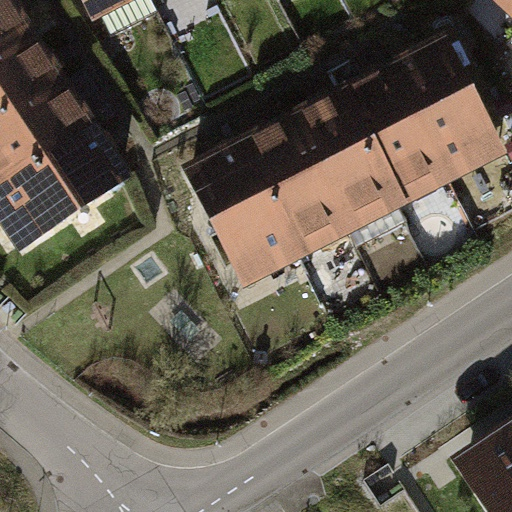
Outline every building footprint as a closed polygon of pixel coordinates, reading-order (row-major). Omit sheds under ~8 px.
[(14,0),(0,0),(0,223),(19,252),(135,178),(14,0)] [(85,0),(96,19),(133,0),(85,0)] [(511,0),(483,0),(511,26),(511,0)] [(449,32),(182,165),(244,290),(511,153),(449,32)] [(511,511),(511,420),(451,461),(485,511),(511,511)]
